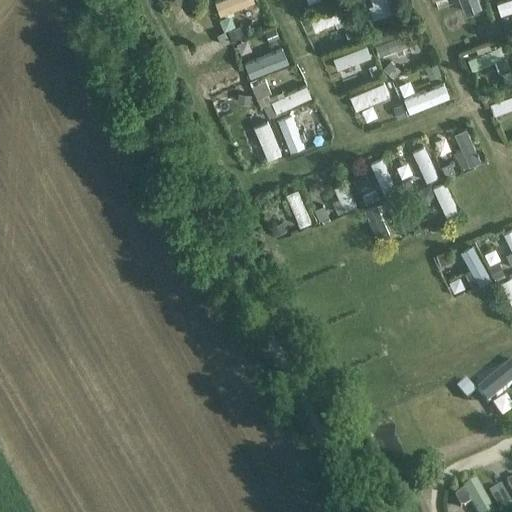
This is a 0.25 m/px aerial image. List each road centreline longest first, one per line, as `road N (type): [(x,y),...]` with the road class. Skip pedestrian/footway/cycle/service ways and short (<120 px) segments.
road 1 (track): [(361,511),(92,0)]
road 2 (track): [(511,214),(308,290)]
road 3 (track): [(267,180),(470,106)]
road 4 (track): [(418,0),(511,185)]
road 5 (track): [(277,0),(348,150)]
